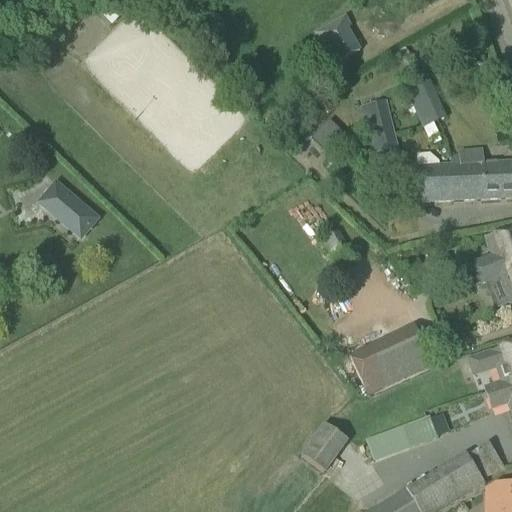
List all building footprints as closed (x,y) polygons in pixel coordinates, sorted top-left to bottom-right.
[(349,29),(343,19),(313,37),(333,68),(358,52),(345,31),(349,29)] [(430,82),(407,92),(424,130),(433,126),(447,119),(430,82)] [(398,150),(386,104),(360,110),(360,113),(358,113),(369,157),(398,150)] [(455,204),(452,169),(438,170),(438,164),(429,156),(416,157),(419,205),(455,204)] [(511,200),(511,164),(506,166),(477,167),(477,160),(452,161),(452,169),(455,204),(511,200)] [(98,220),(55,183),(37,205),(80,242),(98,220)] [(350,254),(338,232),(318,244),(331,265),(350,254)] [(511,232),(484,242),(490,257),(466,267),(474,290),(499,281),(511,313),(511,232)] [(349,336),(338,341),(365,397),(432,365),(414,328),(385,341),(380,331),(353,344),(349,336)] [(497,384),(497,386),(511,381),(511,346),(466,362),(471,377),(492,370),(497,384)] [(511,381),(497,386),(497,384),(481,389),(489,415),(506,409),(511,426),(511,381)] [(437,440),(429,419),(401,429),(409,450),(437,440)] [(320,475),(345,443),(322,426),(298,459),(320,475)] [(502,469),(488,446),(467,459),(465,455),(406,491),(405,489),(367,511),(444,511),(484,488),(480,482),(502,469)] [(511,511),(511,485),(495,485),(485,493),(484,511),(511,511)]
